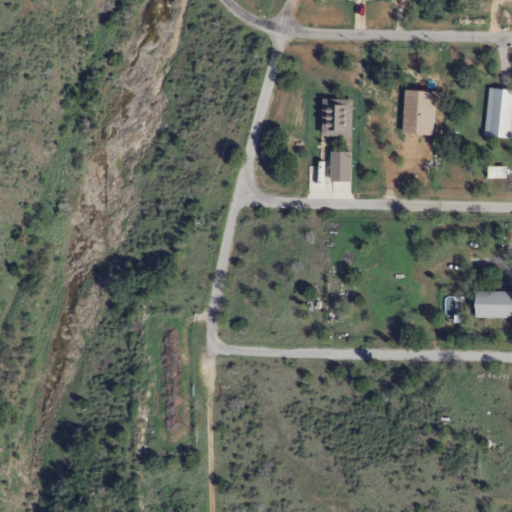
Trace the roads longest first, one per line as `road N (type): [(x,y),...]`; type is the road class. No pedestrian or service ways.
road 1 (residential): [(209,353),(219,268),(281,29)]
road 2 (residential): [(209,353),(511,357)]
road 3 (residential): [(511,207),(239,194)]
road 4 (residential): [(511,35),(281,29)]
road 5 (track): [(211,511),(209,353)]
